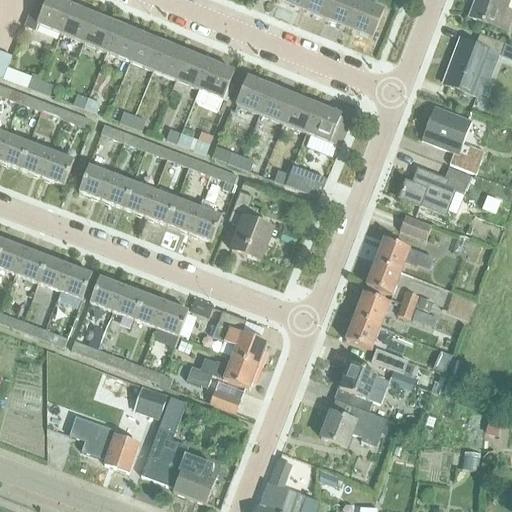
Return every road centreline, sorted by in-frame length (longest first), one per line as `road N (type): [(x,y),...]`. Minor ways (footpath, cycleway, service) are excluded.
road 1 (residential): [(303,327),(0,208)]
road 2 (residential): [(395,99),(148,0)]
road 3 (residential): [(303,327),(395,99)]
road 4 (residential): [(239,511),(303,327)]
road 5 (tertiary): [(113,511),(0,470)]
